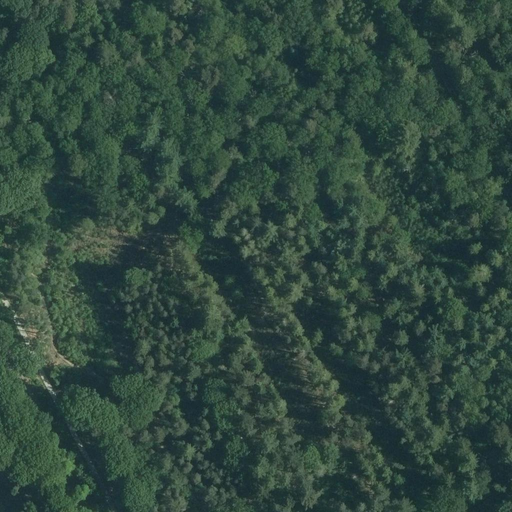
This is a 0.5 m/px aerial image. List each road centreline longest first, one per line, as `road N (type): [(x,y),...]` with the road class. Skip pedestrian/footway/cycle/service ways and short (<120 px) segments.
road 1 (tertiary): [(83,511),(0,347)]
road 2 (track): [(426,41),(511,198)]
